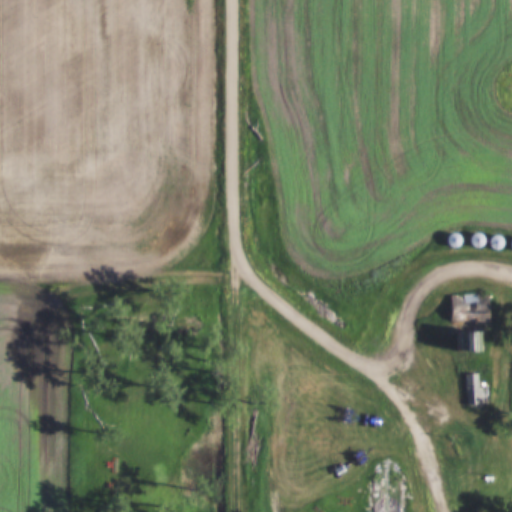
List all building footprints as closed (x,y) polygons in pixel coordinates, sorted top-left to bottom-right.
[(456,234),(446,233),(445,245),(455,247),(456,234)] [(477,239),(470,237),(468,245),(475,247),(477,239)] [(456,330),(456,351),(478,351),(478,330),(456,330)] [(475,374),(462,374),(462,406),(485,406),(485,387),(475,387),(475,374)] [(397,511),(398,474),(370,474),(369,511),(397,511)]
